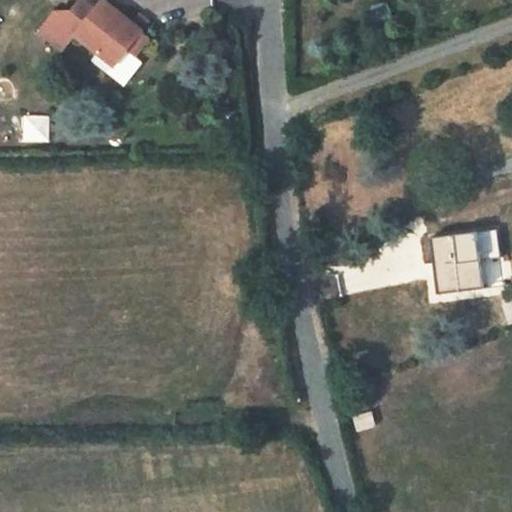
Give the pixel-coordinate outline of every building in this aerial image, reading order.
[(100,9),(88,0),(77,13),(60,12),(43,34),(66,51),(78,36),(115,65),(127,49),(136,56),(150,38),(105,3),(100,9)] [(111,70),(115,65),(99,53),(95,57),(111,70)] [(49,141),(49,116),(23,115),(23,141),(49,141)] [(477,232),(430,238),(435,279),(441,279),(443,295),(484,289),(483,283),(480,253),(477,232)] [(443,295),(441,279),(435,279),(421,281),(423,297),(443,295)]
